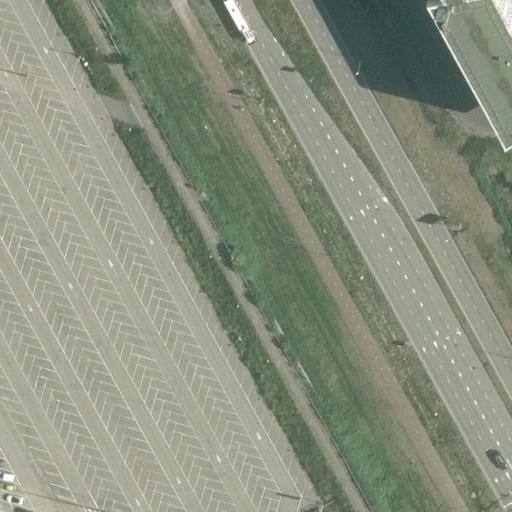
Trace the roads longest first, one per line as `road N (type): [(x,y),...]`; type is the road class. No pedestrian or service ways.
road 1 (primary): [(235,0),(511,469)]
road 2 (primary): [(511,376),(304,0)]
road 3 (unclassified): [(401,0),(469,116),(511,128)]
